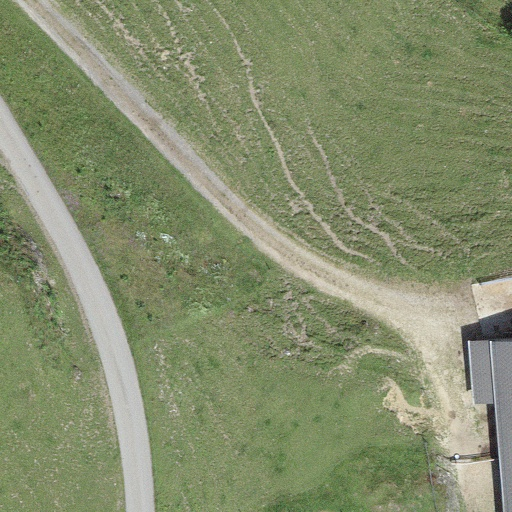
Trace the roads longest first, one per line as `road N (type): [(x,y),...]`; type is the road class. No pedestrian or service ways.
road 1 (track): [(401,326),(228,221),(20,0)]
road 2 (unclassified): [(0,120),(81,249),(127,511)]
